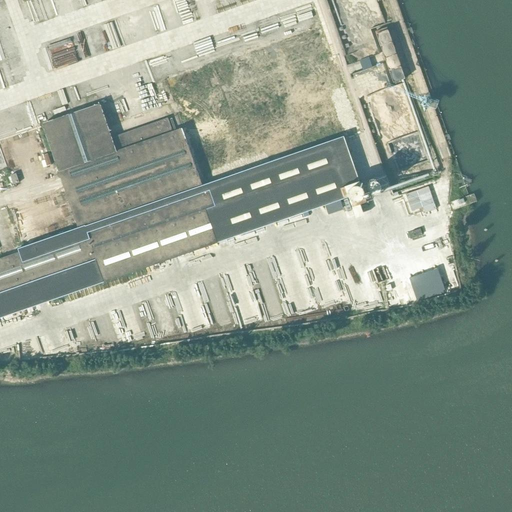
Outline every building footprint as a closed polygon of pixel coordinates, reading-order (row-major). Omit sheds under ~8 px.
[(314,30),(247,53),(254,74),(321,51),(314,30)] [(232,60),(224,63),(231,82),(238,79),(232,60)] [(42,124),(78,228),(18,249),(19,253),(0,259),(0,318),(348,197),(352,207),(366,203),(343,137),(353,134),(341,98),(343,97),(333,70),(331,70),(328,61),(314,66),(178,114),(183,128),(172,131),(168,118),(112,137),(100,104),(42,124)] [(221,62),(168,81),(175,102),(229,83),(221,62)] [(436,209),(428,187),(405,194),(411,211),(423,207),(425,213),(436,209)] [(420,229),(411,232),(413,238),(422,234),(420,229)]
